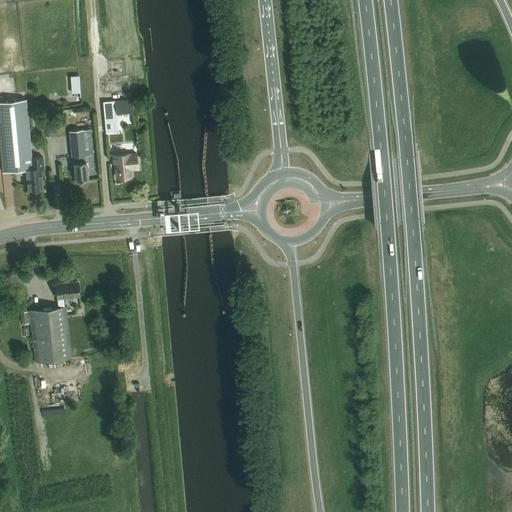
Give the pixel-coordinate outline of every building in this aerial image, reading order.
[(26,99),(0,101),(0,147),(2,172),(25,169),(27,191),(43,189),(41,168),(43,168),(42,156),(31,157),(26,99)] [(114,100),(103,101),(104,115),(116,114),(133,113),(132,99),(114,100)] [(74,115),(74,108),(61,109),(62,116),(74,115)] [(53,123),(48,127),(53,133),(58,128),(53,123)] [(93,155),(90,129),(69,131),(72,157),(74,157),(74,163),(76,181),(77,181),(78,182),(82,182),(82,180),(91,179),(89,162),(86,162),(85,156),(93,155)] [(136,153),(128,154),(113,155),(114,165),(115,164),(116,176),(131,175),(130,169),(137,169),(136,153)] [(58,307),(30,310),(36,362),(71,358),(65,306),(64,306),(63,298),(79,296),(78,281),(55,283),(57,299),(58,307)] [(29,322),(27,310),(21,311),(22,323),(29,322)]
